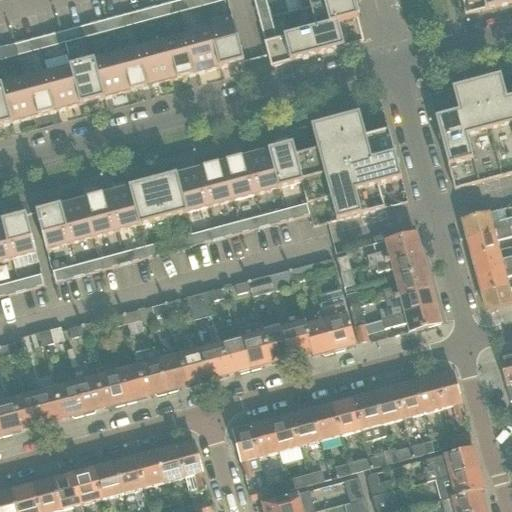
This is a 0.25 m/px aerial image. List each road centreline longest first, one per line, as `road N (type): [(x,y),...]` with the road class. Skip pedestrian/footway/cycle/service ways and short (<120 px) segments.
road 1 (residential): [(0,172),(392,67)]
road 2 (residential): [(467,342),(392,67)]
road 3 (residential): [(467,342),(205,413)]
road 4 (residential): [(205,413),(0,468)]
road 5 (residential): [(509,511),(467,370),(467,342)]
road 6 (residential): [(392,67),(511,33)]
